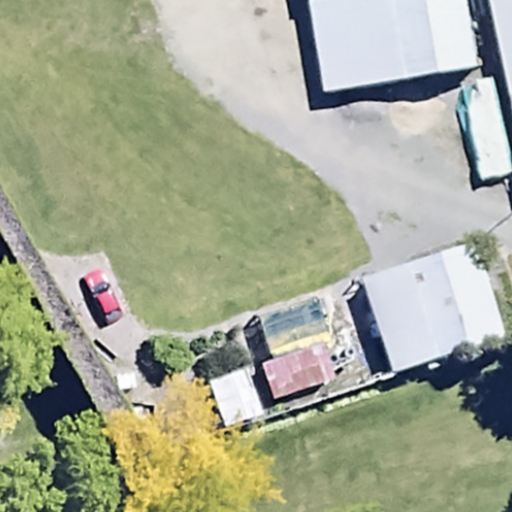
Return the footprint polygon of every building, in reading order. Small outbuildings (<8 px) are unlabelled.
[(451,0),(294,0),(311,97),(464,70),(451,0)] [(511,0),(479,0),(511,152),(511,0)] [(471,245),(355,281),(386,378),(502,342),(471,245)] [(304,305),(243,326),(254,359),(315,338),(304,305)] [(310,346),(246,372),(260,406),(323,381),(310,346)] [(239,374),(199,389),(215,433),(255,418),(239,374)]
